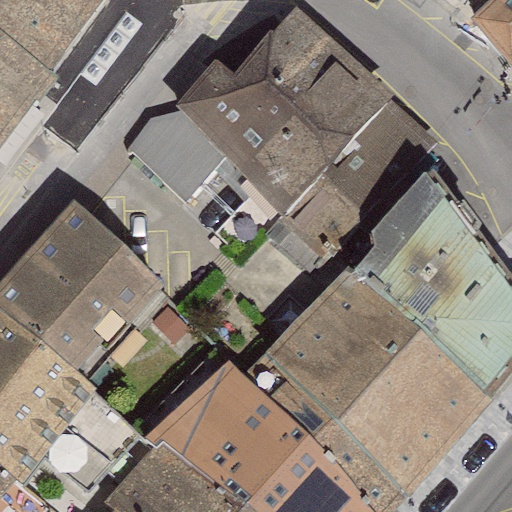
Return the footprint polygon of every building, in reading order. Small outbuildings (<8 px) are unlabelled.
[(119,0),(0,0),(0,140),(13,149),(119,0)] [(244,21),(181,114),(328,259),(415,171),(439,145),(316,10),(294,30),(244,21)] [(0,166),(13,149),(0,140),(0,166)] [(492,405),(511,373),(511,304),(415,171),(328,259),(492,405)] [(110,385),(179,290),(91,205),(4,314),(110,385)] [(279,353),(425,489),(492,405),(328,259),(279,353)] [(0,511),(8,511),(110,385),(4,314),(0,319),(0,511)] [(129,511),(404,511),(425,489),(279,353),(129,511)]
